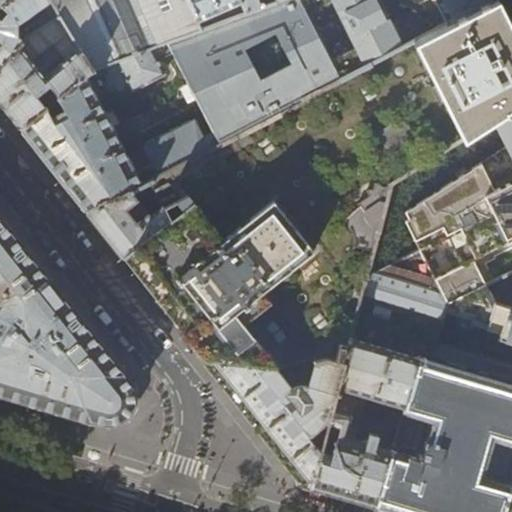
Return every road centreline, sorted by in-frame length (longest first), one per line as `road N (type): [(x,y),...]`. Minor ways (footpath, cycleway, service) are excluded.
road 1 (residential): [(164,511),(190,431),(183,391),(0,153)]
road 2 (primary): [(0,472),(133,511)]
